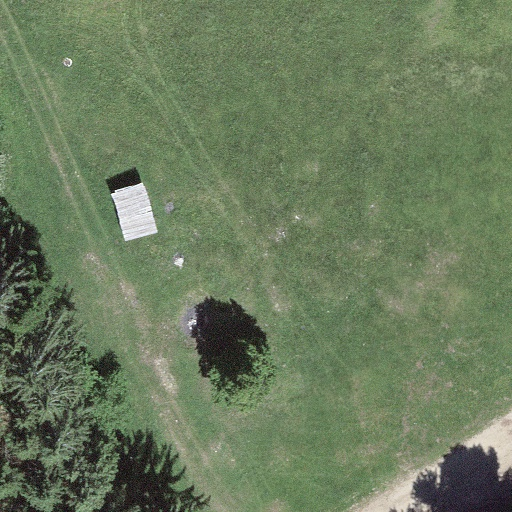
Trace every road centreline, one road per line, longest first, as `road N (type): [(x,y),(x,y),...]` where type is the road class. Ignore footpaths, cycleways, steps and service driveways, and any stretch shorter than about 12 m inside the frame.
road 1 (track): [(190,511),(157,374),(1,0)]
road 2 (track): [(404,511),(511,436)]
